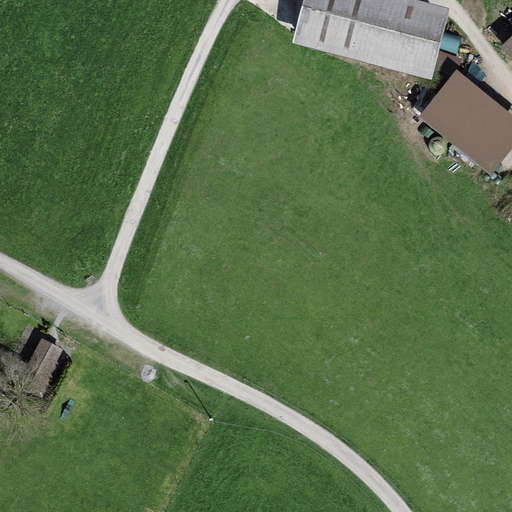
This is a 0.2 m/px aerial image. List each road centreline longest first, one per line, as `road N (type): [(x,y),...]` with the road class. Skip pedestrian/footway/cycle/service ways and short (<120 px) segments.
road 1 (track): [(0,267),(293,420),(396,511)]
road 2 (track): [(101,320),(147,182),(228,0)]
